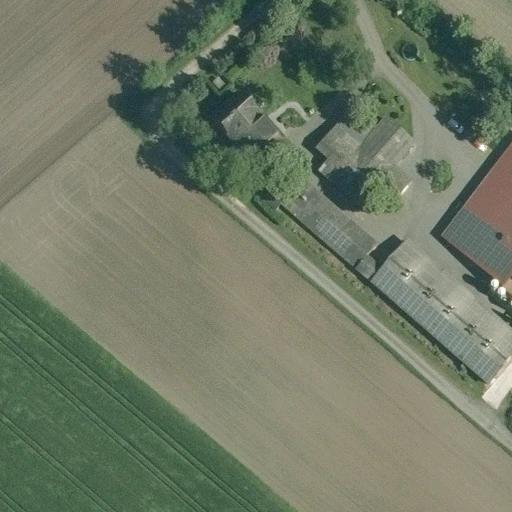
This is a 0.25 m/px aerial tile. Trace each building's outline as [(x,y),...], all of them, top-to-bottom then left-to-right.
[(224,86),(218,80),(212,85),(219,91),(224,86)] [(258,116),(241,97),(240,97),(239,97),(211,122),(233,146),(235,145),(262,176),(263,177),(276,165),(288,154),(260,122),(261,121),(257,117),(258,116)] [(386,121),(360,151),(344,137),(329,154),(333,158),(320,173),(359,208),(381,183),(399,198),(411,184),(393,169),(414,145),(386,121)] [(276,165),(263,177),(262,176),(259,179),(268,188),(284,174),(276,165)] [(511,181),(508,182),(504,183),(502,185),(499,187),(498,189),(496,191),(495,193),(494,195),(493,197),(492,200),(492,204),(493,208),(493,210),(495,213),(496,215),(498,218),(500,220),(503,221),(506,223),(510,224),(511,224),(511,181)] [(376,246),(303,183),(282,208),(355,270),(376,246)] [(511,358),(511,336),(407,245),(382,274),(370,265),(363,273),(375,283),(373,285),(488,386),(511,358)] [(511,246),(505,256),(491,274),(487,280),(511,299),(511,246)] [(496,248),(482,266),(491,274),(505,256),(496,248)]
